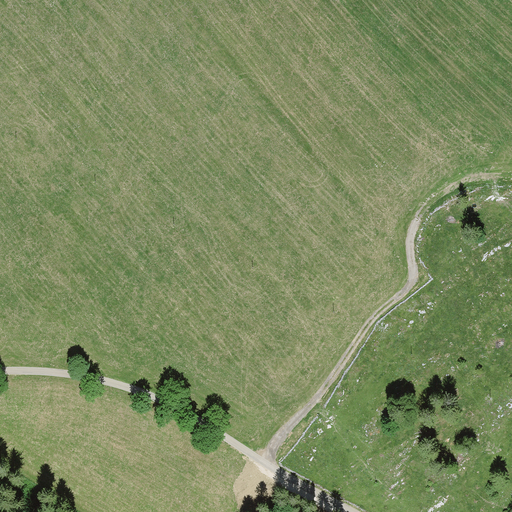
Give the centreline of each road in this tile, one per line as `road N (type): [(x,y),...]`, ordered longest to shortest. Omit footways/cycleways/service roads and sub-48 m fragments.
road 1 (track): [(266,466),(281,427),(324,393),(419,278),(397,240),(417,211),(478,174),(511,174)]
road 2 (track): [(0,377),(87,378),(196,426),(345,511)]
